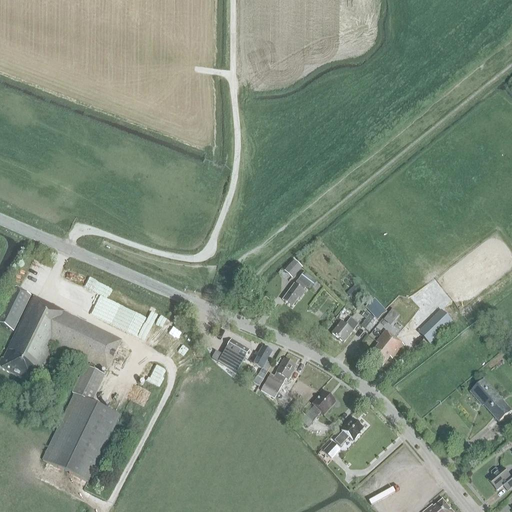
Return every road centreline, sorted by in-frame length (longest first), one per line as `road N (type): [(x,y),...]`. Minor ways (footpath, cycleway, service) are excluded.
road 1 (tertiary): [(474,511),(398,420),(317,355),(0,219)]
road 2 (track): [(66,248),(84,229),(170,256),(195,259),(208,251),(236,157),(232,0)]
